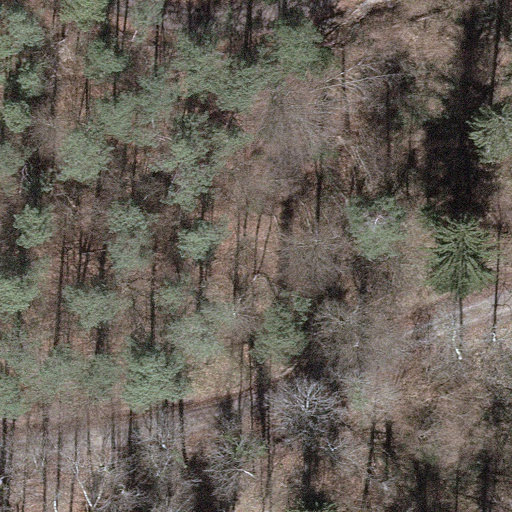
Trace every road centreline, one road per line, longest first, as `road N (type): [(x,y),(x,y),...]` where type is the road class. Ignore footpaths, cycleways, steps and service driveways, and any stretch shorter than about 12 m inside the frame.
road 1 (track): [(511,298),(307,397),(0,452)]
road 2 (track): [(341,0),(230,25),(116,0)]
